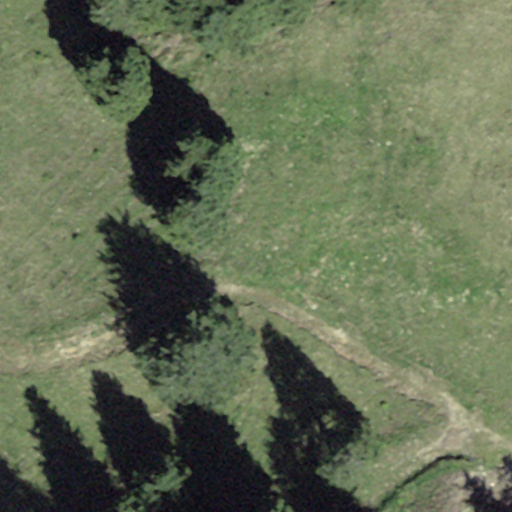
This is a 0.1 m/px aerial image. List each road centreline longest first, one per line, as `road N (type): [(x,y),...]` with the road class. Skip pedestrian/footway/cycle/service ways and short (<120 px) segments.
road 1 (track): [(0,350),(64,358),(240,290),(449,429),(511,486)]
road 2 (track): [(449,429),(365,488),(349,511)]
